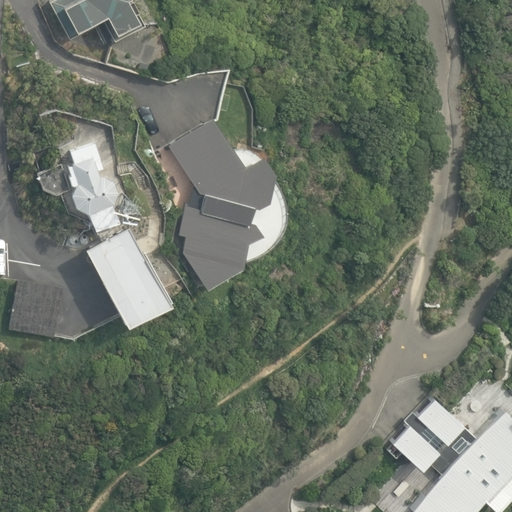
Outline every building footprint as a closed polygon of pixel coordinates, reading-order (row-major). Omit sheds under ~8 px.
[(105,12),(114,38),(143,22),(130,0),(49,0),(66,33),(105,12)] [(183,247),(204,280),(235,260),(247,257),(258,251),(267,242),(274,231),(278,218),(279,204),(277,191),(272,178),(264,168),(256,155),(238,166),(208,119),(173,144),(201,190),(198,206),(187,204),(180,229),(186,230),(183,247)] [(98,237),(121,225),(114,211),(118,193),(112,181),(103,175),(100,176),(97,169),(102,167),(94,142),(69,149),(72,161),(71,162),(72,164),(67,165),(70,174),(68,175),(70,186),(75,185),(70,194),(74,206),(86,212),(98,237)] [(82,245),(123,322),(168,297),(125,223),(121,225),(98,237),(82,245)] [(63,286),(18,277),(8,327),(54,336),(63,286)] [(472,434),(429,395),(413,413),(408,409),(401,417),(405,421),(387,439),(389,440),(383,446),(392,454),(398,449),(418,467),(425,459),(438,471),(407,505),(414,511),(413,511),(463,511),(479,495),(490,505),(511,481),(511,468),(508,464),(511,459),(511,414),(509,412),(506,414),(498,406),(472,434)]
